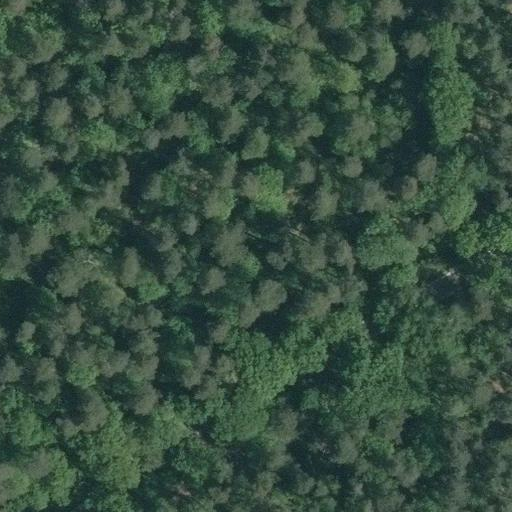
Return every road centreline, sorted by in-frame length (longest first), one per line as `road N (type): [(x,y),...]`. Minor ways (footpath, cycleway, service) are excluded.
road 1 (tertiary): [(57,511),(134,459),(511,248)]
road 2 (track): [(447,0),(486,131),(480,266)]
road 3 (track): [(79,0),(7,238)]
